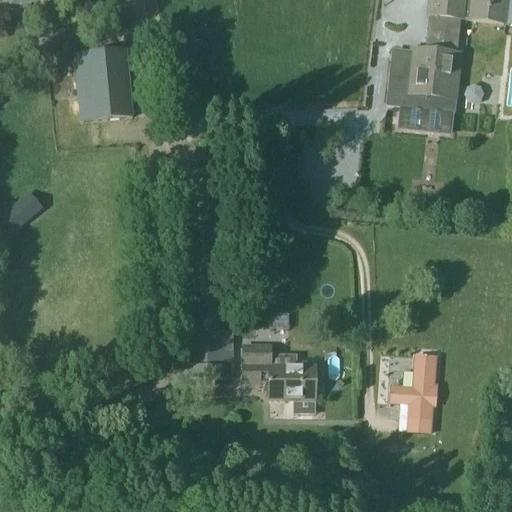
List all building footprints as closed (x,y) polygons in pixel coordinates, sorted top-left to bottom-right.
[(7,0),(8,6),(14,10),(30,7),(29,2),(41,0),(7,0)] [(511,0),(429,0),(428,19),(433,19),(429,54),(411,52),(411,56),(400,55),(394,107),(453,113),(459,57),(456,56),(459,22),(503,26),(511,27),(511,0)] [(106,55),(75,57),(81,123),(132,119),(125,38),(105,47),(106,55)] [(324,147),(310,147),(311,188),(325,188),(324,147)] [(410,192),(425,193),(426,180),(410,179),(410,192)] [(232,366),(231,362),(232,183),(180,183),(180,379),(239,378),(239,366),(232,366)] [(30,195),(0,218),(0,220),(10,232),(40,208),(30,195)] [(267,383),(266,404),(291,405),(290,416),(311,417),(313,370),(268,367),(269,348),(247,347),(246,382),(267,383)] [(389,389),(388,407),(408,408),(407,432),(430,434),(432,410),(434,410),(435,388),(433,388),(435,360),(413,359),(411,390),(389,389)]
